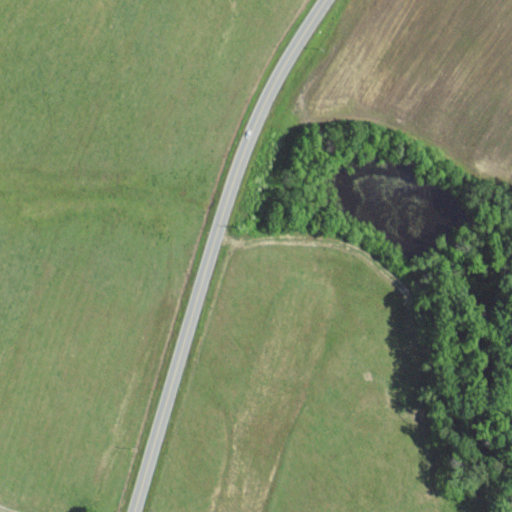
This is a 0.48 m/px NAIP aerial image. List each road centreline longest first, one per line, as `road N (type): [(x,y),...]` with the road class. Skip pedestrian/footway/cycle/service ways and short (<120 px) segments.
road 1 (residential): [(133,511),(245,157),(275,83),(326,0)]
road 2 (residential): [(146,511),(0,465)]
